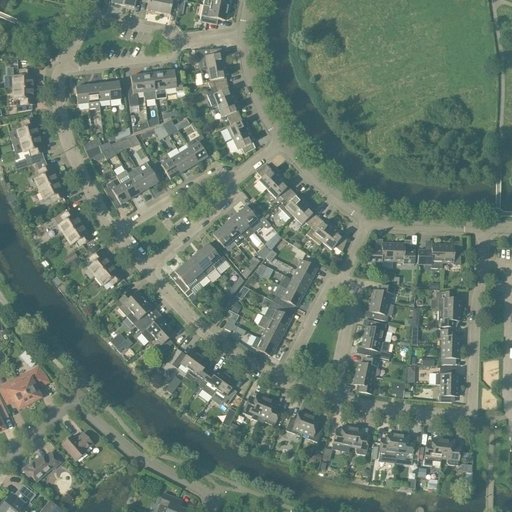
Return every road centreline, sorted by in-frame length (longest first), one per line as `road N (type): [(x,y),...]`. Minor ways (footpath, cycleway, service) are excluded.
road 1 (residential): [(332,400),(468,416),(481,262)]
road 2 (residential): [(206,511),(202,491),(133,455),(76,407),(62,409),(0,467)]
road 3 (residential): [(59,70),(59,119),(113,234)]
road 4 (residential): [(144,269),(207,335),(278,381)]
road 5 (residential): [(511,417),(508,271),(481,262)]
road 6 (residential): [(231,181),(208,177),(113,234)]
road 7 (residential): [(144,269),(225,201),(231,181)]
road 8 (residential): [(332,400),(353,299),(340,281)]
road 9 (residential): [(59,70),(166,56),(174,44)]
road 10 (residential): [(340,281),(328,284),(278,381)]
